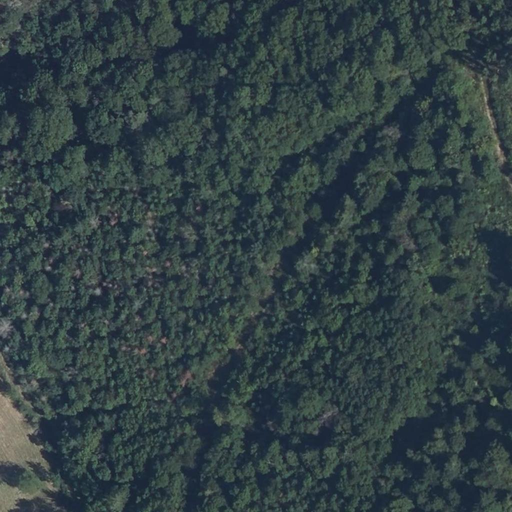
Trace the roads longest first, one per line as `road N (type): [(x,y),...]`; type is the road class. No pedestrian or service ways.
road 1 (track): [(511,170),(474,57),(455,64),(400,114),(284,271),(238,354),(185,511)]
road 2 (track): [(85,511),(49,422),(0,354)]
